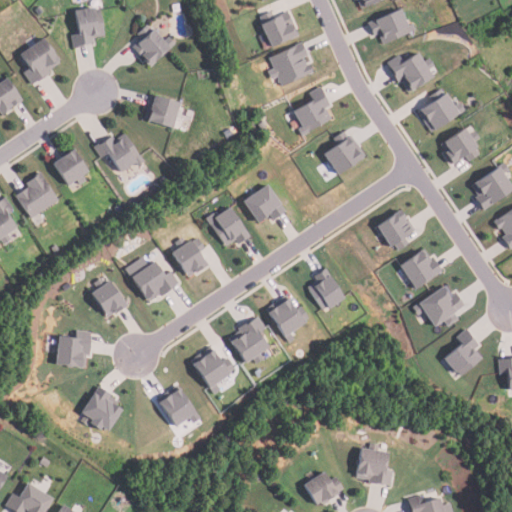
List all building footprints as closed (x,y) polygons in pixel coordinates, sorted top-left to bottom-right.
[(381,0),(360,10),(355,0),(381,0)] [(34,11),(38,7),(43,12),(38,16),(34,11)] [(98,9),(104,36),(92,39),(93,44),(73,48),(70,36),(77,34),(73,12),(91,8),(92,10),(98,9)] [(415,31),(384,45),(379,33),(373,36),(368,24),(400,10),(407,25),(411,23),(415,31)] [(269,50),(259,26),(287,12),(291,20),(283,24),(285,27),(291,23),(297,37),(269,50)] [(175,44),(148,67),(131,47),(141,39),(136,34),(146,25),(151,31),(152,30),(162,41),(168,36),(175,44)] [(42,38),(18,54),(27,69),(22,73),(30,86),(50,73),(48,70),(59,63),(42,38)] [(281,86),(276,76),(269,79),(266,72),(272,69),(267,58),(300,43),(306,56),(302,58),(305,66),(308,64),(312,72),(281,86)] [(418,53),(423,62),(429,59),(434,67),(428,70),(433,78),(407,93),(400,81),(397,83),(386,63),(399,56),(403,62),(418,53)] [(0,114),(0,81),(5,78),(22,102),(1,116),(0,114)] [(463,111),(430,132),(417,112),(431,103),(427,97),(440,89),(444,95),(445,94),(454,107),(459,104),(463,111)] [(179,104),(171,130),(142,121),(150,95),(179,104)] [(331,120),(301,137),(297,130),(301,128),(292,112),(323,95),(329,106),(325,109),(331,120)] [(263,131),(258,125),(262,122),(266,129),(263,131)] [(232,135),(225,138),(222,133),(229,129),(232,135)] [(466,129),(440,145),(453,165),(465,157),(469,162),(479,156),(475,149),(477,148),(474,142),(480,139),(474,130),(469,134),(466,129)] [(137,167),(134,163),(120,172),(108,153),(100,157),(93,147),(112,135),(114,138),(124,132),(144,162),(137,167)] [(350,136),(364,156),(337,174),(325,155),(338,147),(333,139),(343,132),(347,138),(350,136)] [(52,164),(73,151),(88,173),(82,176),(85,181),(79,185),(76,180),(67,186),(52,164)] [(504,164),(471,187),(478,196),(475,198),(484,211),(511,191),(511,187),(504,175),(509,171),(504,164)] [(39,173),(57,201),(30,219),(15,196),(27,188),(25,184),(32,179),(31,178),(39,173)] [(163,187),(159,180),(164,177),(168,183),(163,187)] [(242,202),(267,185),(286,212),(273,221),(269,216),(257,224),(242,202)] [(0,199),(4,197),(12,210),(6,214),(15,229),(7,235),(10,240),(2,245),(0,242),(0,199)] [(117,216),(113,209),(119,205),(123,211),(117,216)] [(226,247),(206,219),(217,212),(219,215),(230,207),(250,237),(239,245),(235,240),(226,247)] [(493,222),(511,209),(511,247),(509,249),(502,239),(506,236),(501,229),(498,231),(493,222)] [(399,211),(372,229),(377,236),(379,234),(389,248),(394,245),(397,251),(406,244),(403,238),(414,230),(408,221),(405,223),(403,220),(405,219),(399,211)] [(171,254),(187,278),(195,272),(196,274),(207,266),(199,253),(205,249),(198,238),(192,242),(191,241),(186,244),(182,238),(175,243),(179,249),(171,254)] [(54,254),(50,249),(55,245),(59,251),(54,254)] [(443,273),(415,291),(398,266),(423,250),(431,261),(434,259),(443,273)] [(155,263),(164,277),(171,273),(179,286),(160,298),(159,296),(147,304),(125,270),(143,258),(148,267),(155,263)] [(324,269),(345,299),(329,310),(327,307),(321,311),(306,288),(315,282),(312,277),(324,269)] [(110,281),(127,307),(116,314),(115,312),(107,318),(90,294),(97,289),(93,283),(102,277),(106,284),(110,281)] [(72,288),(66,292),(62,287),(68,283),(72,288)] [(412,308),(445,286),(452,296),(455,293),(464,306),(453,313),(458,320),(446,327),(442,322),(434,328),(422,311),(417,315),(412,308)] [(285,296),(264,310),(287,344),(293,340),(290,334),(305,324),(303,322),(308,319),(300,308),(295,311),(285,296)] [(256,316),(264,329),(258,334),(268,349),(259,354),(263,360),(255,365),(251,360),(244,364),(227,339),(240,331),(238,328),(256,316)] [(481,359),(461,376),(458,372),(455,375),(442,359),(460,344),(455,338),(465,329),(479,346),(474,351),(481,359)] [(90,332),(76,330),(75,339),(58,338),(55,366),(83,369),(85,355),(89,355),(90,340),(89,340),(90,332)] [(190,361),(211,396),(219,391),(215,385),(228,376),(227,374),(233,370),(226,359),(220,363),(210,348),(190,361)] [(498,376),(496,359),(511,357),(511,391),(508,392),(506,375),(498,376)] [(176,386),(155,400),(174,428),(187,419),(192,425),(199,420),(176,386)] [(119,412),(106,432),(100,428),(98,430),(89,424),(91,421),(81,414),(98,387),(110,395),(109,396),(118,402),(114,408),(119,412)] [(361,447),(355,477),(368,479),(368,482),(383,485),(383,483),(390,485),(393,471),(384,470),(388,452),(361,447)] [(45,467),(38,462),(42,456),(49,460),(45,467)] [(303,483),(315,503),(320,501),(322,504),(328,500),(327,499),(344,489),(336,476),(329,480),(323,471),(303,483)] [(261,476),(256,480),(253,476),(258,472),(261,476)] [(17,495),(27,481),(52,497),(41,511),(12,511),(9,510),(10,509),(4,505),(12,492),(17,495)] [(454,511),(410,511),(409,504),(427,499),(426,495),(437,492),(439,497),(441,496),(443,504),(451,501),(454,511)] [(75,511),(61,503),(55,511),(75,511)]
